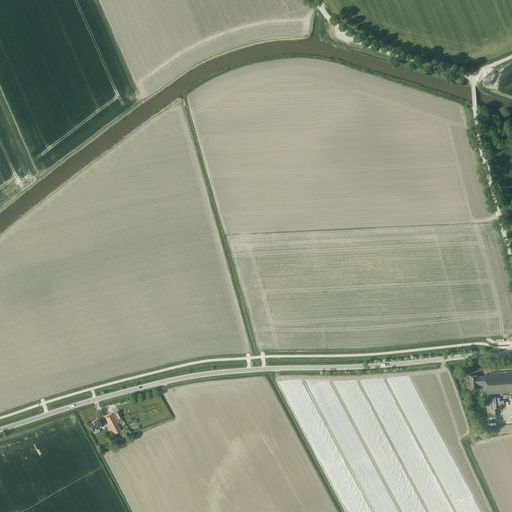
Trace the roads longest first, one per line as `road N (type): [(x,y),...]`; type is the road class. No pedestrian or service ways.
road 1 (tertiary): [(0,429),(190,376),(502,354)]
road 2 (tertiary): [(511,266),(471,77),(346,34),(314,0)]
